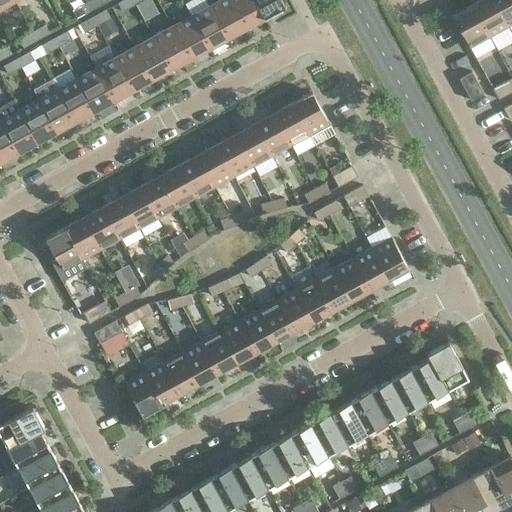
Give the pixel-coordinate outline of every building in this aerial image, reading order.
[(99,0),(87,0),(85,2),(90,11),(102,5),(99,0)] [(136,5),(132,0),(122,0),(119,2),(124,12),(136,5)] [(145,0),(136,5),(144,21),(159,13),(152,0),(145,0)] [(246,27),(231,0),(220,0),(210,6),(227,38),(246,27)] [(265,17),(255,0),(231,0),(246,27),(265,17)] [(281,0),(255,0),(265,17),(285,6),(281,0)] [(508,26),(493,0),(479,0),(472,4),(489,36),(508,26)] [(511,23),(511,0),(493,0),(508,26),(511,23)] [(90,11),(85,2),(73,8),(78,17),(90,11)] [(489,36),(472,4),(452,15),(470,47),(489,36)] [(227,38),(210,6),(191,16),(208,48),(227,38)] [(104,10),(93,16),(98,26),(109,20),(110,20),(104,10)] [(98,26),(93,16),(81,23),(86,32),(98,26)] [(208,48),(191,16),(172,27),(189,58),(208,48)] [(109,20),(98,26),(105,37),(115,31),(109,20)] [(43,24),(31,31),(36,40),(48,34),(43,24)] [(189,58),(172,27),(153,37),(170,69),(189,58)] [(36,40),(31,31),(19,37),(25,47),(36,40)] [(66,31),(54,38),(59,47),(71,41),(66,31)] [(170,69),(153,37),(134,47),(151,79),(170,69)] [(59,47),(54,38),(42,44),(48,53),(59,47)] [(5,45),(0,47),(0,60),(10,55),(5,45)] [(151,79),(134,47),(115,58),(132,89),(151,79)] [(28,52),(16,58),(21,68),(33,61),(28,52)] [(21,68),(16,58),(5,65),(10,74),(21,68)] [(132,89),(115,58),(96,68),(113,100),(132,89)] [(113,100),(96,68),(77,79),(94,110),(113,100)] [(484,93),(472,71),(459,78),(471,100),(484,93)] [(511,80),(510,78),(492,88),(498,99),(511,91),(511,80)] [(33,89),(39,99),(56,131),(75,121),(58,89),(52,79),(33,89)] [(94,110),(77,79),(58,89),(75,121),(94,110)] [(329,124),(312,92),(292,102),(310,134),(329,124)] [(56,131),(39,99),(20,110),(37,141),(56,131)] [(310,134),(292,102),(273,113),(291,145),(310,134)] [(511,117),(511,102),(503,108),(509,119),(511,117)] [(37,141),(20,110),(1,120),(18,152),(37,141)] [(291,145),(273,113),(254,123),(272,155),(291,145)] [(0,161),(18,152),(1,120),(0,120),(0,161)] [(272,155),(254,123),(235,133),(253,166),(272,155)] [(253,166),(235,133),(216,144),(234,176),(253,166)] [(234,176),(216,144),(197,154),(215,186),(234,176)] [(343,149),(336,153),(340,160),(347,157),(343,149)] [(215,186),(197,154),(178,164),(196,197),(215,186)] [(196,197),(178,164),(159,175),(177,207),(196,197)] [(358,176),(352,165),(333,175),(338,186),(358,176)] [(177,207),(159,175),(141,185),(158,217),(177,207)] [(325,183),(315,189),(319,197),(330,191),(325,183)] [(158,217),(141,185),(122,196),(139,228),(158,217)] [(369,196),(363,185),(343,195),(349,206),(369,196)] [(319,197),(315,189),(304,194),(309,203),(319,197)] [(139,228),(122,196),(103,206),(120,238),(139,228)] [(284,198),(272,201),(275,210),(286,207),(284,198)] [(339,208),(335,200),(324,206),(329,214),(339,208)] [(275,210),(272,201),(260,204),(263,213),(275,210)] [(120,238),(103,206),(84,216),(101,248),(120,238)] [(329,214),(324,206),(313,212),(318,220),(329,214)] [(242,211),(231,216),(235,224),(246,219),(242,211)] [(101,248),(84,216),(65,227),(82,259),(101,248)] [(235,224),(231,216),(220,221),(224,230),(235,224)] [(82,259),(65,227),(45,237),(52,250),(50,252),(60,271),(82,259)] [(298,228),(289,236),(295,243),(305,235),(298,228)] [(203,230),(193,237),(198,244),(209,238),(203,230)] [(295,243),(289,236),(280,244),(286,251),(295,243)] [(198,244),(193,237),(183,243),(188,251),(198,244)] [(391,237),(371,247),(389,280),(409,269),(391,237)] [(389,280),(371,247),(353,258),(370,290),(389,280)] [(168,255),(158,263),(165,270),(174,262),(168,255)] [(266,255),(255,262),(261,270),(271,263),(266,255)] [(370,290),(353,258),(334,268),(351,300),(370,290)] [(261,270),(255,262),(245,268),(250,276),(261,270)] [(165,270),(158,263),(149,271),(155,278),(165,270)] [(351,300),(334,268),(315,279),(332,311),(351,300)] [(230,277),(219,282),(223,290),(234,285),(230,277)] [(332,311),(315,279),(296,289),(313,321),(332,311)] [(223,290),(219,282),(208,287),(212,295),(223,290)] [(136,286),(125,292),(130,301),(140,295),(136,286)] [(313,321),(296,289),(277,299),(294,331),(313,321)] [(130,301),(125,292),(114,298),(119,306),(130,301)] [(191,293),(179,296),(182,305),(193,302),(191,293)] [(182,305),(179,296),(167,300),(170,309),(182,305)] [(294,331),(277,299),(258,310),(275,342),(294,331)] [(83,312),(89,323),(111,311),(105,300),(83,312)] [(150,312),(145,303),(134,309),(139,318),(150,312)] [(139,318),(134,309),(124,315),(128,323),(139,318)] [(275,342),(258,310),(239,320),(256,352),(275,342)] [(122,331),(116,320),(93,332),(99,343),(122,331)] [(256,352),(239,320),(220,330),(237,362),(256,352)] [(237,362),(220,330),(201,341),(218,373),(237,362)] [(218,373),(201,341),(182,351),(199,383),(218,373)] [(450,345),(429,356),(447,389),(468,378),(450,345)] [(199,383),(182,351),(163,361),(181,394),(199,383)] [(447,389),(429,356),(409,367),(427,400),(447,389)] [(181,394),(163,361),(144,372),(162,404),(181,394)] [(427,400),(409,367),(389,378),(407,411),(427,400)] [(162,404),(144,372),(122,384),(132,403),(135,402),(142,415),(162,404)] [(407,411),(389,378),(369,389),(387,422),(407,411)] [(387,422),(369,389),(349,400),(367,433),(387,422)] [(367,433),(349,400),(329,411),(347,444),(367,433)] [(28,408),(2,423),(1,421),(0,420),(0,450),(7,447),(40,429),(28,408)] [(470,410),(461,415),(468,428),(477,423),(470,410)] [(347,444),(329,411),(309,422),(327,455),(347,444)] [(468,428),(461,415),(452,420),(459,432),(468,428)] [(327,455),(309,422),(289,433),(307,466),(327,455)] [(50,449),(40,429),(7,447),(18,467),(50,449)] [(430,432),(421,436),(428,449),(437,444),(430,432)] [(473,432),(462,438),(468,449),(479,443),(473,432)] [(307,466),(289,433),(269,444),(287,477),(307,466)] [(428,449),(421,436),(412,441),(419,454),(428,449)] [(462,438),(451,444),(456,454),(467,448),(462,438)] [(287,477),(269,444),(249,455),(267,488),(287,477)] [(61,469),(50,449),(18,467),(29,487),(61,469)] [(390,453),(381,458),(388,471),(397,466),(390,453)] [(267,488),(249,455),(229,466),(247,499),(267,488)] [(511,458),(510,455),(480,471),(500,508),(511,501),(511,458)] [(388,471),(381,458),(372,463),(379,476),(388,471)] [(414,464),(403,470),(409,481),(420,475),(414,464)] [(247,499),(229,466),(209,477),(227,509),(247,499)] [(72,489),(61,469),(29,487),(40,507),(72,489)] [(493,511),(500,508),(480,471),(451,487),(463,511),(493,511)] [(350,475),(341,480),(348,493),(357,488),(350,475)] [(222,511),(227,509),(209,477),(189,488),(202,511),(222,511)] [(348,493),(341,480),(332,485),(339,498),(348,493)] [(385,480),(375,486),(380,493),(389,488),(385,480)] [(463,511),(451,487),(421,504),(425,511),(463,511)] [(202,511),(189,488),(169,499),(176,511),(202,511)] [(75,495),(72,489),(40,507),(42,511),(79,511),(71,497),(75,495)] [(356,496),(346,502),(351,511),(355,511),(363,508),(356,496)] [(318,511),(310,497),(301,502),(306,511),(318,511)] [(176,511),(169,499),(149,510),(150,511),(176,511)] [(306,511),(301,502),(292,507),(294,511),(306,511)]
